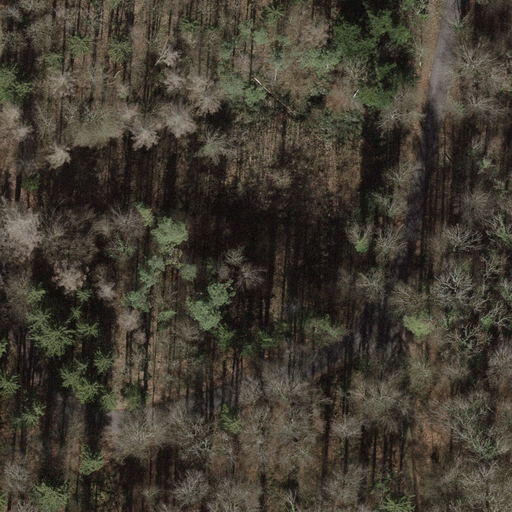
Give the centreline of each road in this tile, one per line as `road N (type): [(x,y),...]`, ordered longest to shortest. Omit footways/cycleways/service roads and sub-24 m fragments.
road 1 (track): [(0,238),(13,309),(46,383),(78,419),(159,418),(284,383),(353,344),(382,317),(407,241),(458,0)]
road 2 (track): [(412,511),(410,435),(382,317)]
